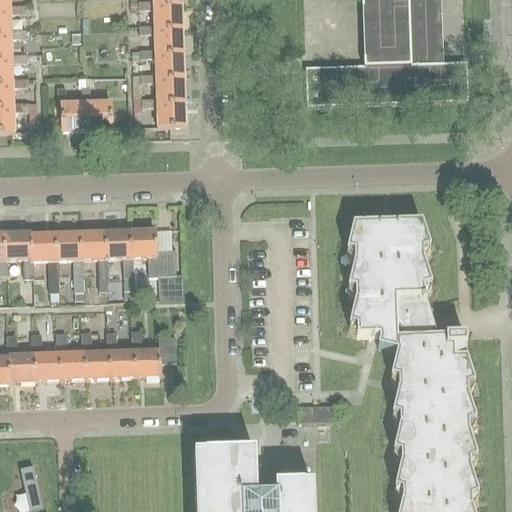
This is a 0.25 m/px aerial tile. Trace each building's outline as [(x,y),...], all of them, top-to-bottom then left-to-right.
[(0,0),(0,14),(9,15),(9,11),(9,0),(0,0)] [(152,10),(181,9),(180,0),(152,0),(152,6),(152,10)] [(328,72),(305,73),(305,74),(306,112),(468,106),(466,71),(466,67),(442,68),(439,0),(360,0),(362,42),(363,62),(363,71),(344,72),(336,72),(328,72)] [(182,33),(181,9),(152,10),(152,6),(137,6),(137,15),(153,15),(153,30),(153,34),(182,33)] [(9,15),(0,14),(0,39),(10,39),(10,35),(10,19),(25,19),(25,10),(9,11),(9,15)] [(154,59),(183,58),(182,33),(153,34),(153,30),(126,31),(126,40),(153,39),(154,55),(154,59)] [(10,39),(0,39),(0,64),(11,64),(11,60),(11,44),(26,43),(26,35),(10,35),(10,39)] [(80,49),(79,37),(71,37),(71,49),(80,49)] [(183,82),(183,58),(154,59),(154,55),(131,55),(132,64),(154,63),(155,79),(155,83),(183,82)] [(11,64),(0,64),(0,88),(12,89),(12,84),(11,68),(27,68),(26,59),(11,60),(11,64)] [(156,107),(184,106),(183,82),(155,83),(155,79),(139,80),(140,88),(155,88),(156,103),(156,107)] [(12,89),(0,88),(0,113),(13,113),(13,108),(12,93),(28,92),(27,83),(12,84),(12,89)] [(81,108),(82,136),(111,135),(110,107),(90,107),(89,92),(80,92),(81,108)] [(82,136),(81,108),(65,108),(65,93),(56,93),(57,110),(60,110),(61,137),(82,136)] [(185,132),(184,106),(156,107),(156,103),(135,104),(135,113),(156,112),(157,133),(185,132)] [(13,113),(0,113),(0,138),(14,138),(13,117),(28,117),(28,113),(28,108),(13,108),(13,113)] [(35,108),(28,108),(28,113),(28,117),(29,128),(36,128),(35,108)] [(356,341),(369,341),(382,340),(382,353),(396,356),(390,386),(394,392),(398,393),(391,419),(392,419),(391,423),(395,429),(399,430),(398,434),(392,460),(396,466),(400,467),(393,497),(397,503),(402,504),(399,511),(469,511),(470,511),(473,510),(477,504),(469,474),(472,473),(476,467),(468,437),(471,436),(475,428),(466,400),(470,399),(474,392),(465,363),(466,351),(463,351),(464,342),(437,343),(423,302),(427,300),(430,293),(422,264),(424,262),(425,263),(430,256),(420,227),(352,230),(346,255),(347,256),(346,259),(347,262),(350,266),(353,267),(348,292),(348,293),(347,297),(351,303),(355,304),(349,329),(348,334),(353,340),(356,341)] [(181,279),(176,279),(175,256),(171,257),(171,255),(156,256),(156,235),(130,236),(131,263),(132,263),(147,262),(148,282),(159,281),(160,305),(181,305),(181,279)] [(134,303),(132,263),(131,263),(130,236),(105,237),(106,264),(107,264),(122,263),(123,304),(134,303)] [(33,283),(33,266),(31,266),(30,239),(30,237),(5,238),(6,265),(7,265),(22,264),(23,284),(33,283)] [(84,305),(82,265),(81,265),(80,237),(55,238),(56,265),(58,265),(72,265),(73,305),(84,305)] [(106,264),(105,237),(80,237),(81,265),(82,265),(97,264),(98,296),(108,296),(107,264),(106,264)] [(56,265),(55,238),(30,239),(31,266),(33,266),(47,266),(48,298),(49,298),(49,306),(58,306),(58,298),(59,298),(58,265),(56,265)] [(132,356),(132,383),(161,382),(160,368),(176,368),(175,342),(158,343),(158,355),(141,355),(140,336),(130,336),(130,356),(132,356)] [(116,356),(116,348),(115,337),(105,337),(105,357),(107,356),(108,384),(132,383),(132,356),(130,356),(116,356)] [(82,357),(81,357),(66,358),(65,338),(55,339),(56,358),(57,358),(58,385),(83,385),(82,357)] [(107,356),(105,357),(91,357),(90,338),(80,338),(81,357),(82,357),(83,385),(108,384),(107,356)] [(57,358),(56,358),(41,359),(41,339),(30,340),(31,359),(32,359),(33,386),(58,385),(57,358)] [(32,359),(31,359),(16,360),(16,340),(5,341),(6,362),(7,362),(8,389),(10,389),(9,387),(33,386),(32,359)] [(7,362),(6,362),(0,362),(0,389),(8,389),(7,362)] [(333,410),(289,412),(289,423),(298,423),(298,428),(334,426),(333,410)] [(311,511),(311,488),(274,489),(275,504),(256,505),(254,456),(193,458),(193,460),(204,459),(194,499),(206,498),(202,511),(311,511)] [(38,511),(42,511),(51,504),(20,473),(10,483),(38,511)]
